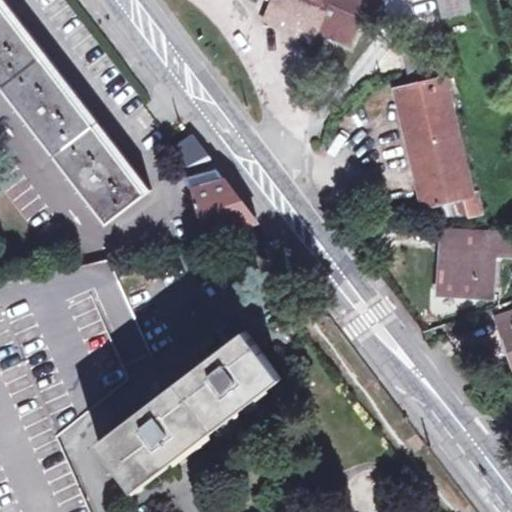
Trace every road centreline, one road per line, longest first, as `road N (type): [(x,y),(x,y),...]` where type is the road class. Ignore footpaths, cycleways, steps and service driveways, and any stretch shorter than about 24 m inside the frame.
road 1 (secondary): [(466,449),(130,0)]
road 2 (unknown): [(33,282),(86,276),(105,286),(127,345),(126,388),(81,425),(78,445),(103,511)]
road 3 (unknown): [(279,158),(375,42),(388,0)]
road 4 (unknown): [(33,282),(81,396)]
